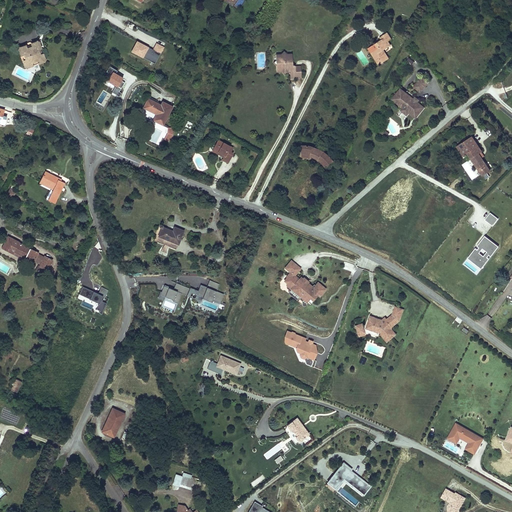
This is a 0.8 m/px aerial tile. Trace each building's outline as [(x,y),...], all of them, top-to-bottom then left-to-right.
[(125,30),(127,31),(129,26),(133,28),(134,25),(129,22),(125,30)] [(377,41),(368,48),(370,52),(373,56),(371,58),(377,66),(387,59),(381,51),(387,46),(384,42),(387,40),(382,34),(376,39),(377,41)] [(34,45),(35,41),(16,50),(20,50),(25,49),(26,51),(31,48),(30,46),(34,45)] [(134,42),(130,52),(155,63),(160,52),(153,49),(134,42)] [(153,49),(160,52),(162,46),(155,43),(153,49)] [(40,51),(38,46),(34,45),(30,46),(31,48),(26,51),(25,49),(20,50),(19,55),(21,59),(23,58),(25,62),(22,63),(24,67),(28,69),(42,64),(43,59),(42,55),(39,57),(37,52),(40,51)] [(295,66),(292,63),(291,53),(286,53),(283,50),(280,53),(275,54),(275,59),(273,63),(276,66),(276,71),(282,70),(283,69),(285,69),(286,69),(287,70),(290,73),(290,78),(296,78),(295,66)] [(122,93),(119,92),(121,88),(124,82),(121,80),(122,78),(115,75),(117,71),(108,66),(106,70),(111,73),(107,80),(116,85),(112,93),(117,95),(120,97),(122,93)] [(420,77),(418,81),(424,86),(427,82),(420,77)] [(418,81),(412,87),(419,92),(424,86),(418,81)] [(399,89),(395,94),(394,93),(392,95),(393,97),(392,99),(402,107),(402,108),(400,111),(405,115),(407,113),(411,115),(415,110),(418,113),(422,108),(415,102),(414,103),(412,101),(412,100),(399,89)] [(151,120),(160,125),(170,108),(161,102),(159,106),(146,99),(141,108),(151,114),(152,112),(155,114),(151,120)] [(402,107),(392,99),(391,100),(402,108),(402,107)] [(468,131),(453,140),(460,151),(465,148),(480,170),(486,166),(478,153),(475,148),(478,146),(468,131)] [(231,152),(232,149),(218,142),(213,152),(218,155),(219,153),(224,155),(223,157),(222,160),(229,164),(234,154),(231,152)] [(324,169),(335,162),(334,161),(332,158),(330,156),(327,154),(325,152),(322,150),(320,149),(318,148),(314,147),(310,146),(309,146),(306,146),(302,146),(303,153),(305,153),(306,153),(307,153),(308,153),(309,153),(310,154),(311,154),(312,154),(312,156),(313,157),(315,158),(317,159),(319,160),(317,164),(324,169)] [(46,171),(41,179),(54,186),(48,198),(54,201),(65,182),(58,178),(59,178),(46,171)] [(54,186),(41,179),(39,183),(49,189),(45,197),(48,198),(54,186)] [(498,218),(496,216),(496,217),(490,212),(485,220),(493,226),(498,218)] [(161,227),(156,239),(176,246),(182,230),(173,227),(172,231),(161,226),(162,224),(159,223),(158,226),(161,227)] [(25,256),(32,260),(33,258),(36,253),(36,252),(17,241),(17,240),(7,234),(1,246),(12,252),(13,249),(25,256)] [(479,272),(498,246),(484,235),(465,261),(479,272)] [(176,246),(156,239),(155,241),(175,249),(176,246)] [(23,258),(25,256),(13,249),(12,252),(23,258)] [(43,257),(36,253),(33,258),(40,262),(43,257)] [(51,259),(44,255),(43,257),(40,262),(38,265),(46,269),(51,259)] [(321,290),(327,283),(319,277),(316,281),(314,282),(312,280),(308,277),(307,277),(306,279),(300,274),(295,270),(301,263),(291,256),(285,263),(291,268),(287,272),(288,273),(285,276),(288,279),(287,281),(287,283),(289,285),(292,284),(301,291),(300,291),(300,294),(299,296),(304,300),(311,292),(314,294),(319,289),(321,290)] [(173,282),(170,289),(164,287),(160,296),(178,303),(182,294),(198,300),(200,295),(203,296),(202,298),(212,302),(213,300),(220,303),(224,294),(217,291),(220,284),(210,280),(207,288),(200,285),(198,291),(173,282)] [(301,291),(292,284),(289,288),(297,295),(300,291),(301,291)] [(104,312),(105,309),(110,298),(105,297),(108,289),(102,287),(99,294),(82,288),(78,298),(97,305),(96,309),(104,312)] [(398,317),(402,307),(394,304),(391,313),(396,319),(398,317)] [(396,319),(391,313),(385,318),(384,316),(381,318),(379,323),(380,323),(382,324),(386,321),(389,322),(391,324),(396,319)] [(390,327),(390,324),(391,324),(389,322),(386,321),(382,324),(380,323),(379,323),(381,318),(369,314),(365,326),(377,330),(377,329),(379,330),(381,331),(380,332),(386,339),(394,332),(390,327)] [(313,341),(286,331),(285,337),(286,345),(296,348),(297,352),(311,359),(314,360),(317,352),(316,345),(312,343),(313,341)] [(221,373),(223,370),(236,375),(241,364),(219,355),(216,363),(210,360),(206,367),(221,373)] [(21,380),(16,378),(11,388),(17,390),(21,380)] [(111,434),(122,411),(111,405),(100,428),(111,434)] [(309,431),(304,424),(302,425),(301,424),(302,422),(297,415),(287,423),(290,427),(292,426),(297,433),(296,434),(299,439),(309,431)] [(483,436),(456,421),(448,435),(457,439),(460,433),(470,438),(466,445),(475,449),(483,436)] [(362,492),(369,484),(349,468),(350,466),(342,460),(326,480),(334,486),(342,476),(362,492)] [(193,484),(195,477),(183,472),(180,479),(193,484)] [(199,485),(201,479),(195,477),(193,484),(195,485),(196,484),(199,485)] [(450,501),(454,492),(446,487),(441,496),(450,501)] [(458,511),(459,507),(465,496),(455,491),(454,492),(450,501),(447,505),(447,511),(458,511)] [(197,511),(197,509),(192,511),(191,511),(186,511),(187,509),(183,503),(177,502),(174,511),(197,511)] [(268,511),(261,508),(262,507),(254,502),(248,511),(268,511)]
